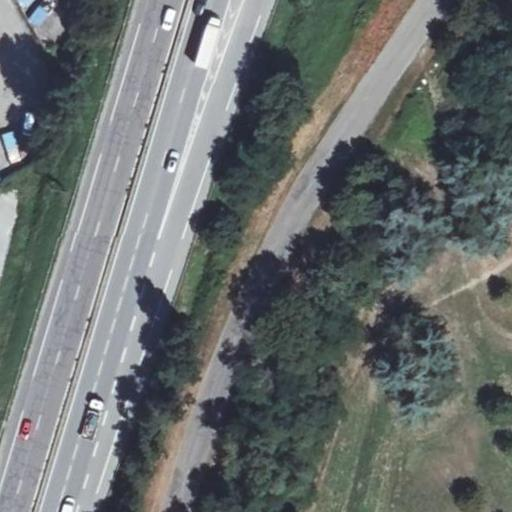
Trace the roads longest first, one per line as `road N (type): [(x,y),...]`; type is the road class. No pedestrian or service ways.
road 1 (unclassified): [(429,0),(254,286),(170,511)]
road 2 (motorway): [(163,0),(10,511)]
road 3 (motorway): [(57,511),(141,239)]
road 4 (motorway): [(141,239),(189,183),(255,0)]
road 5 (motorway): [(141,239),(213,0)]
